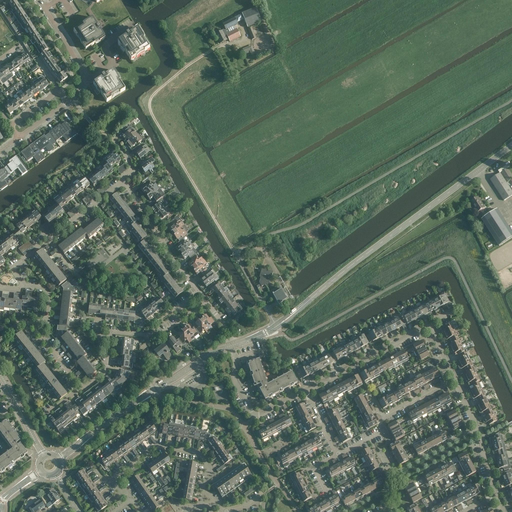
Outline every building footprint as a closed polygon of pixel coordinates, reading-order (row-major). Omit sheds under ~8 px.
[(100,0),(97,3),(96,2),(93,2),(90,7),(85,9),(91,17),(96,24),(98,23),(101,28),(98,30),(100,30),(105,38),(105,39),(111,48),(118,44),(118,43),(125,39),(124,37),(128,34),(130,37),(131,36),(130,35),(139,29),(121,0),(100,0)] [(22,9),(18,4),(13,8),(11,9),(13,11),(11,12),(13,15),(16,13),(22,9)] [(256,8),(242,13),(248,28),(262,22),(256,8)] [(17,20),(19,18),(25,14),(22,9),(16,13),(13,15),(17,20)] [(28,19),(25,14),(19,18),(23,23),(28,19)] [(241,15),(234,18),(223,24),(226,30),(224,31),(224,30),(215,34),(220,44),(228,39),(230,42),(241,37),(237,29),(235,30),(234,26),(237,25),(237,23),(243,20),(241,15)] [(105,39),(105,38),(100,30),(98,30),(101,28),(98,23),(96,24),(91,17),(86,21),(87,22),(83,24),(74,31),(77,36),(78,35),(84,43),(82,44),(86,49),(95,43),(99,40),(100,42),(105,39)] [(32,24),(28,19),(23,23),(26,28),(32,24)] [(35,29),(32,24),(26,28),(29,33),(35,29)] [(252,28),(248,30),(252,40),(256,38),(252,28)] [(29,33),(32,38),(38,34),(35,29),(29,33)] [(139,29),(130,35),(131,36),(130,37),(128,34),(124,37),(125,39),(118,43),(118,44),(121,48),(122,47),(125,51),(131,61),(136,57),(135,56),(144,51),(144,52),(150,49),(143,39),(141,35),(142,34),(139,29)] [(33,45),(36,43),(42,39),(38,34),(32,38),(30,40),(33,45)] [(36,43),(39,48),(45,44),(42,39),(36,43)] [(48,49),(45,44),(39,48),(37,49),(40,55),(48,49)] [(252,46),(243,50),(245,54),(250,52),(251,55),(255,54),(252,46)] [(46,62),(51,59),(46,51),(40,55),(46,62)] [(24,63),(25,62),(28,60),(31,64),(33,62),(30,58),(29,59),(25,53),(19,56),(24,63)] [(20,67),(21,66),(23,64),(26,67),(26,68),(28,66),(25,62),(24,63),(19,56),(15,60),(20,67)] [(51,70),(56,66),(51,59),(46,62),(51,70)] [(15,70),(16,69),(18,67),(21,71),(23,69),(21,66),(20,67),(15,60),(10,64),(15,70)] [(10,74),(11,73),(14,71),(16,74),(19,79),(21,77),(18,73),(16,69),(15,70),(10,64),(5,67),(10,74)] [(62,74),(56,66),(51,70),(60,83),(67,78),(64,73),(62,74)] [(5,77),(6,76),(9,74),(11,78),(13,81),(15,79),(13,77),(13,76),(11,73),(10,74),(5,67),(0,71),(5,77)] [(10,82),(6,76),(5,77),(0,71),(0,70),(0,80),(0,81),(1,80),(4,78),(8,83),(10,82)] [(111,97),(119,92),(120,93),(125,90),(119,80),(116,77),(118,76),(114,70),(106,76),(106,77),(106,78),(104,75),(99,78),(100,80),(91,86),(97,96),(101,93),(107,102),(112,99),(111,97)] [(42,79),(39,82),(44,89),(49,86),(44,79),(44,78),(41,74),(40,75),(40,76),(42,79)] [(38,83),(35,85),(34,86),(39,93),(44,89),(39,82),(37,78),(35,80),(38,83)] [(33,87),(30,89),(29,89),(34,96),(39,93),(34,86),(35,85),(32,82),(30,83),(33,87)] [(28,90),(25,92),(24,93),(29,100),(34,96),(29,89),(30,89),(27,85),(25,87),(28,90)] [(23,94),(20,96),(19,96),(24,103),(29,100),(24,93),(25,92),(23,89),(21,90),(23,94)] [(18,97),(15,99),(14,100),(19,107),(24,103),(19,96),(20,96),(18,93),(16,94),(18,97)] [(12,99),(9,101),(10,103),(10,104),(14,111),(19,107),(14,100),(15,99),(13,96),(11,98),(12,99)] [(10,103),(9,101),(8,100),(6,101),(9,104),(5,107),(9,114),(14,111),(10,104),(10,103)] [(49,132),(50,134),(56,142),(63,137),(67,142),(74,137),(78,134),(75,130),(72,132),(65,122),(59,127),(58,126),(49,132)] [(127,143),(137,135),(133,129),(132,130),(128,124),(121,129),(126,134),(122,137),(127,143)] [(34,144),(35,145),(40,152),(46,147),(50,152),(54,149),(52,146),(56,142),(50,134),(44,138),(43,137),(34,144)] [(142,140),(137,135),(127,143),(131,148),(132,147),(134,150),(139,146),(140,145),(138,143),(142,140)] [(45,159),(40,152),(35,145),(30,148),(29,147),(21,153),(27,161),(34,155),(39,163),(45,159)] [(142,148),(139,146),(134,150),(136,152),(135,153),(140,159),(148,152),(146,150),(148,148),(146,145),(142,148)] [(113,151),(108,155),(115,164),(116,163),(117,164),(121,161),(115,153),(113,151)] [(103,158),(105,161),(111,168),(114,166),(114,165),(115,164),(108,155),(103,158)] [(8,166),(5,168),(9,174),(12,172),(11,170),(16,167),(22,175),(27,172),(16,157),(10,161),(9,162),(10,164),(7,166),(8,166)] [(139,165),(142,169),(142,170),(145,174),(148,170),(151,174),(154,173),(153,172),(156,169),(151,164),(155,162),(152,158),(147,163),(145,161),(139,165)] [(105,161),(106,162),(101,166),(103,168),(109,176),(112,173),(111,172),(113,171),(111,168),(105,161)] [(0,191),(2,190),(9,185),(5,179),(10,175),(9,174),(5,168),(3,169),(2,170),(0,171),(0,191)] [(96,170),(103,179),(104,178),(105,178),(109,176),(103,168),(99,171),(98,169),(96,170)] [(511,179),(511,175),(508,169),(501,173),(507,183),(511,179)] [(102,180),(103,179),(96,170),(95,171),(96,173),(93,176),(99,183),(102,180)] [(511,195),(511,191),(500,173),(490,180),(504,201),(511,195)] [(95,186),(99,183),(93,176),(89,178),(88,177),(87,178),(93,186),(95,185),(95,186)] [(77,180),(84,189),(85,188),(86,188),(90,185),(84,178),(80,181),(79,179),(77,180)] [(145,193),(146,195),(157,186),(155,183),(152,185),(150,183),(150,182),(147,178),(142,182),(145,187),(141,190),(144,194),(145,193)] [(72,184),(80,193),(83,190),(84,189),(77,180),(72,184)] [(76,196),(80,193),(72,184),(67,187),(74,196),(76,195),(76,196)] [(155,200),(161,195),(159,193),(158,194),(156,191),(159,189),(157,186),(146,195),(147,196),(147,197),(150,201),(154,198),(155,200)] [(64,193),(70,201),(74,198),(73,197),(74,196),(67,187),(66,189),(67,190),(64,193)] [(67,204),(70,201),(64,193),(61,196),(59,194),(58,195),(65,204),(66,203),(67,204)] [(113,204),(120,198),(116,194),(109,199),(113,204)] [(58,205),(60,208),(64,205),(63,205),(65,204),(58,195),(53,199),(56,204),(58,205)] [(153,212),(156,216),(165,208),(161,204),(164,201),(161,198),(163,197),(161,195),(155,200),(157,202),(155,203),(157,205),(151,210),(153,212)] [(478,197),(471,202),(477,213),(485,208),(482,204),(481,202),(478,197)] [(120,198),(113,204),(117,209),(124,203),(120,198)] [(124,203),(117,209),(120,213),(127,207),(124,203)] [(64,213),(60,208),(58,205),(56,204),(52,207),(58,216),(60,215),(60,216),(64,213)] [(47,211),(54,221),(58,218),(57,217),(58,216),(52,207),(47,211)] [(131,212),(127,207),(120,213),(124,218),(131,212)] [(165,208),(156,216),(159,219),(162,223),(168,218),(167,216),(169,214),(165,208)] [(511,232),(497,209),(482,219),(499,246),(511,237),(511,232)] [(30,211),(29,213),(36,222),(41,218),(35,210),(32,213),(30,211)] [(54,221),(47,211),(42,215),(47,222),(49,224),(50,223),(51,224),(54,221)] [(125,224),(135,216),(131,212),(124,218),(127,222),(125,224)] [(25,218),(32,226),(36,222),(29,213),(28,213),(28,214),(26,216),(26,218),(25,218)] [(129,229),(136,223),(132,218),(135,217),(135,216),(125,224),(129,229)] [(19,220),(26,229),(27,228),(28,229),(32,226),(25,218),(22,221),(21,219),(19,220)] [(172,232),(173,234),(184,225),(182,222),(179,225),(177,222),(179,220),(177,218),(170,223),(172,226),(168,229),(171,233),(172,232)] [(98,219),(94,222),(100,230),(104,227),(98,219)] [(17,228),(22,233),(25,231),(25,230),(26,229),(19,220),(15,224),(15,225),(15,226),(17,228)] [(100,230),(94,222),(90,225),(96,233),(100,230)] [(136,223),(129,229),(126,231),(130,235),(132,233),(139,227),(136,223)] [(92,236),(96,233),(90,225),(87,228),(92,236)] [(177,239),(179,242),(183,239),(188,235),(186,232),(188,230),(184,225),(173,234),(174,235),(174,236),(177,240),(177,239)] [(136,238),(143,232),(139,227),(132,233),(136,238)] [(24,237),(22,233),(17,228),(16,229),(17,231),(14,234),(20,241),(23,238),(24,237)] [(92,236),(87,228),(83,231),(89,239),(92,236)] [(81,229),(77,232),(83,239),(87,237),(89,239),(83,231),(81,229)] [(83,239),(77,232),(73,235),(79,242),(83,239)] [(147,237),(143,232),(136,238),(139,242),(147,237)] [(8,236),(15,245),(16,244),(20,241),(14,234),(10,236),(9,235),(8,236)] [(79,242),(73,235),(69,238),(75,245),(79,242)] [(13,246),(15,245),(8,236),(3,240),(4,241),(10,249),(14,246),(13,246)] [(69,238),(66,241),(72,248),(75,245),(69,238)] [(183,239),(179,242),(177,243),(179,245),(175,249),(178,253),(179,252),(181,253),(191,245),(189,242),(186,244),(184,242),(185,241),(183,239)] [(0,246),(5,252),(6,251),(7,252),(10,249),(4,241),(1,244),(0,243),(0,246)] [(72,248),(66,241),(62,244),(68,251),(72,248)] [(141,251),(148,245),(145,241),(137,246),(141,251)] [(68,251),(62,244),(58,247),(64,255),(68,251)] [(148,245),(141,251),(145,256),(152,250),(148,245)] [(188,256),(190,259),(195,254),(195,253),(197,252),(194,248),(191,245),(181,253),(182,255),(181,256),(184,260),(188,256)] [(38,259),(45,253),(42,249),(34,255),(38,259)] [(156,254),(152,250),(145,256),(148,260),(156,254)] [(45,253),(38,259),(41,263),(48,257),(45,253)] [(159,259),(156,254),(148,260),(152,265),(159,259)] [(192,267),(193,269),(204,260),(202,257),(198,260),(197,258),(197,257),(195,254),(190,259),(192,261),(188,264),(191,268),(192,267)] [(48,257),(41,263),(44,267),(51,261),(48,257)] [(152,265),(156,269),(163,264),(159,259),(152,265)] [(204,260),(193,269),(194,271),(193,271),(197,275),(201,272),(202,274),(203,274),(208,270),(206,268),(205,268),(203,266),(206,263),(204,260)] [(44,267),(47,271),(54,265),(51,261),(44,267)] [(163,264),(156,269),(159,274),(157,276),(166,268),(163,264)] [(57,268),(54,265),(47,271),(50,274),(57,268)] [(57,268),(50,274),(53,278),(60,272),(57,268)] [(167,268),(166,268),(157,276),(160,280),(168,274),(164,270),(167,268)] [(208,270),(203,274),(205,276),(200,280),(206,287),(214,281),(209,274),(212,271),(210,268),(208,270)] [(266,272),(266,271),(261,270),(260,275),(261,276),(259,283),(261,287),(264,285),(264,286),(266,285),(266,283),(269,283),(269,280),(271,281),(272,280),(272,279),(272,278),(271,278),(273,273),(268,271),(267,273),(266,272)] [(63,276),(60,272),(53,278),(56,282),(63,276)] [(171,279),(168,274),(160,280),(164,285),(171,279)] [(66,280),(63,276),(56,282),(59,286),(66,280)] [(171,279),(164,285),(168,289),(175,284),(171,279)] [(215,292),(217,294),(223,289),(221,287),(222,286),(220,283),(218,285),(214,287),(209,291),(212,294),(215,292)] [(171,294),(179,288),(175,284),(168,289),(171,294)] [(223,289),(217,294),(219,297),(216,299),(218,302),(228,294),(230,292),(226,287),(223,289)] [(279,287),(269,293),(274,302),(276,301),(278,305),(287,300),(281,290),(279,287)] [(182,293),(179,288),(171,294),(175,299),(182,293)] [(436,297),(441,306),(446,304),(449,309),(451,307),(448,302),(445,295),(444,293),(436,297)] [(223,303),(225,305),(232,300),(230,297),(228,294),(218,302),(220,305),(223,303)] [(431,299),(438,313),(441,311),(439,308),(441,306),(436,297),(431,299)] [(159,298),(154,302),(160,309),(164,306),(159,298)] [(427,302),(432,311),(434,310),(436,314),(438,313),(431,299),(427,302)] [(224,310),(226,313),(237,305),(235,302),(234,303),(232,300),(225,305),(227,308),(224,310)] [(156,312),(160,309),(154,302),(150,305),(156,312)] [(429,313),(432,311),(427,302),(422,305),(429,318),(431,317),(429,313)] [(156,312),(150,305),(146,308),(152,316),(156,312)] [(237,305),(226,313),(229,316),(232,313),(234,316),(241,311),(238,308),(239,308),(237,305)] [(417,307),(422,317),(426,314),(427,316),(425,316),(427,319),(429,318),(422,305),(417,307)] [(418,319),(422,317),(417,307),(412,310),(419,323),(422,322),(420,319),(419,320),(418,319)] [(152,316),(146,308),(142,311),(148,319),(152,316)] [(407,312),(412,322),(415,320),(417,324),(419,323),(412,310),(407,312)] [(148,319),(142,311),(138,315),(137,315),(136,324),(139,324),(139,323),(142,323),(148,319)] [(135,313),(129,312),(128,321),(134,322),(134,324),(136,324),(137,315),(135,314),(135,313)] [(401,318),(404,324),(407,323),(407,324),(412,322),(407,312),(403,315),(403,317),(401,318)] [(203,319),(201,320),(210,331),(213,329),(210,326),(213,324),(213,325),(216,323),(211,317),(209,319),(206,315),(202,318),(203,319)] [(402,325),(404,324),(401,318),(399,315),(392,319),(397,329),(402,326),(402,325)] [(387,322),(394,335),(397,334),(395,330),(397,329),(392,319),(387,322)] [(198,328),(196,330),(200,335),(202,333),(202,332),(204,330),(207,333),(210,331),(201,320),(199,322),(199,321),(195,324),(198,328)] [(392,337),(394,335),(387,322),(382,324),(388,334),(390,333),(392,337)] [(377,327),(385,340),(387,339),(385,335),(388,334),(382,324),(377,327)] [(442,333),(443,336),(455,330),(451,324),(445,326),(446,329),(442,331),(443,332),(442,333)] [(183,330),(192,341),(195,339),(194,338),(199,334),(194,327),(192,329),(188,325),(184,328),(185,329),(183,330)] [(382,342),(385,340),(377,327),(373,329),(378,339),(380,338),(382,342)] [(378,339),(373,329),(368,332),(369,334),(366,335),(370,342),(373,341),(378,339)] [(66,330),(58,331),(58,334),(61,338),(68,332),(66,330)] [(178,339),(183,346),(185,348),(186,347),(184,345),(186,344),(184,342),(187,341),(189,344),(192,341),(183,330),(182,332),(181,331),(177,334),(180,338),(178,339)] [(455,330),(443,336),(445,339),(446,338),(446,340),(450,338),(452,341),(458,338),(455,330)] [(14,337),(17,341),(24,335),(21,331),(14,337)] [(61,338),(64,342),(71,336),(68,332),(61,338)] [(20,345),(27,339),(24,335),(17,341),(20,345)] [(357,338),(362,347),(366,345),(366,344),(369,343),(365,336),(363,337),(362,335),(357,338)] [(67,346),(75,340),(71,336),(64,342),(67,346)] [(183,346),(178,339),(176,341),(173,337),(169,340),(170,341),(166,344),(171,350),(173,348),(177,353),(180,351),(178,348),(180,346),(181,348),(183,346)] [(359,349),(362,347),(357,338),(352,340),(359,354),(361,353),(359,349)] [(448,347),(450,350),(461,345),(458,338),(452,341),(453,343),(449,345),(449,347),(448,347)] [(27,339),(20,345),(23,349),(30,343),(27,339)] [(67,346),(70,349),(78,343),(75,340),(67,346)] [(347,343),(352,353),(356,351),(356,352),(355,352),(356,355),(359,354),(352,340),(347,343)] [(414,351),(423,346),(421,341),(411,346),(414,351)] [(26,353),(33,347),(30,343),(23,349),(26,353)] [(73,353),(81,347),(78,343),(70,349),(73,353)] [(350,354),(352,353),(347,343),(342,346),(349,359),(352,358),(350,354)] [(169,352),(164,345),(157,350),(157,349),(154,351),(155,353),(153,354),(151,351),(147,354),(149,355),(148,356),(151,361),(152,360),(154,363),(159,359),(158,358),(162,355),(167,361),(172,357),(168,353),(169,352)] [(461,345),(450,350),(451,353),(452,353),(453,354),(454,356),(458,354),(458,355),(465,352),(461,345)] [(337,348),(342,358),(345,356),(347,360),(349,359),(342,346),(337,348)] [(426,351),(423,346),(414,351),(416,356),(426,351)] [(29,356),(36,350),(33,347),(26,353),(29,356)] [(73,353),(76,357),(84,351),(81,347),(73,353)] [(331,354),(334,360),(337,359),(337,360),(342,358),(337,348),(332,351),(333,352),(331,354)] [(36,350),(29,356),(32,360),(39,354),(36,350)] [(84,357),(87,355),(84,351),(76,357),(79,361),(84,357)] [(403,362),(399,353),(396,355),(394,351),(392,352),(399,365),(403,362)] [(403,351),(399,353),(403,362),(404,363),(409,360),(408,358),(406,356),(405,353),(403,351)] [(429,356),(426,351),(416,356),(419,361),(429,356)] [(399,365),(392,352),(389,353),(391,357),(389,358),(394,367),(399,365)] [(332,362),(334,360),(331,354),(328,355),(327,353),(323,356),(328,366),(333,363),(332,362)] [(457,362),(458,365),(470,359),(466,353),(460,355),(461,358),(457,360),(458,362),(457,362)] [(35,364),(42,358),(39,354),(32,360),(35,364)] [(318,359),(325,372),(327,371),(325,367),(328,366),(323,356),(318,359)] [(389,370),(394,367),(389,358),(387,360),(384,356),(382,357),(388,369),(389,370)] [(84,357),(79,361),(77,362),(80,366),(87,360),(84,357)] [(380,363),(384,371),(388,369),(382,357),(384,361),(380,363)] [(42,358),(35,364),(38,368),(35,369),(45,362),(42,358)] [(249,368),(244,369),(245,370),(245,371),(249,370),(251,375),(253,379),(248,381),(249,382),(249,383),(253,381),(255,386),(257,385),(259,389),(263,397),(261,398),(264,404),(268,402),(266,399),(270,397),(275,395),(277,398),(278,398),(279,398),(277,394),(281,391),(286,389),(288,393),(289,392),(287,388),(292,386),(296,383),(297,385),(298,384),(300,384),(297,379),(295,379),(291,372),(286,375),(281,378),(275,380),(270,383),(267,385),(264,377),(263,371),(261,365),(259,359),(247,363),(249,368)] [(313,361),(318,371),(322,369),(322,370),(321,371),(322,373),(325,372),(318,359),(313,361)] [(465,367),(467,369),(473,367),(470,359),(458,365),(460,368),(461,367),(461,368),(465,367)] [(83,370),(90,364),(87,360),(80,366),(83,370)] [(313,373),(318,371),(313,361),(308,364),(315,377),(317,376),(316,373),(314,374),(313,373)] [(375,361),(373,362),(379,374),(384,371),(380,363),(377,365),(375,361)] [(38,373),(46,367),(43,364),(45,362),(35,369),(38,373)] [(370,369),(375,378),(380,375),(379,374),(373,362),(372,362),(374,366),(370,369)] [(83,370),(86,374),(93,368),(90,364),(83,370)] [(313,378),(315,377),(308,364),(303,366),(308,376),(311,375),(313,378)] [(303,378),(308,376),(303,366),(298,369),(299,371),(297,373),(300,379),(303,378)] [(375,378),(370,369),(368,370),(365,366),(363,367),(370,380),(375,378)] [(49,371),(46,367),(38,373),(41,377),(49,371)] [(370,380),(363,367),(361,368),(363,372),(360,374),(365,383),(370,380)] [(429,369),(437,383),(439,381),(437,378),(439,376),(434,367),(429,369)] [(465,379),(476,374),(473,367),(467,369),(468,372),(463,374),(465,379)] [(93,368),(86,374),(89,378),(96,372),(93,368)] [(424,372),(425,374),(425,373),(430,381),(432,380),(434,384),(437,383),(429,369),(429,370),(424,372)] [(44,381),(52,375),(49,371),(41,377),(44,381)] [(114,372),(114,374),(126,381),(127,378),(130,372),(127,372),(118,371),(118,373),(114,372)] [(350,374),(357,387),(362,385),(357,375),(355,376),(353,373),(350,374)] [(425,373),(425,374),(421,376),(420,374),(427,388),(429,386),(427,383),(430,381),(425,373)] [(115,379),(113,380),(119,387),(126,381),(114,374),(112,375),(115,379)] [(357,387),(350,374),(348,375),(350,379),(348,380),(353,390),(357,387)] [(415,377),(420,386),(423,385),(425,389),(427,388),(420,374),(415,377)] [(476,374),(465,379),(466,382),(467,381),(468,383),(472,381),(473,384),(480,381),(476,374)] [(47,385),(55,379),(52,375),(44,381),(47,385)] [(119,387),(113,380),(112,382),(107,376),(104,378),(114,390),(119,387)] [(410,379),(417,393),(420,392),(418,388),(420,386),(415,377),(410,379)] [(107,386),(105,387),(110,394),(114,390),(104,378),(102,380),(107,386)] [(55,379),(47,385),(50,388),(58,383),(55,379)] [(347,391),(341,379),(338,380),(341,384),(338,385),(342,393),(347,391)] [(341,379),(347,391),(348,392),(353,390),(348,380),(343,383),(341,379)] [(417,393),(410,379),(405,382),(406,383),(411,391),(413,390),(415,394),(417,393)] [(470,392),(471,395),(482,390),(482,388),(484,387),(481,382),(479,383),(479,382),(472,385),(474,388),(470,390),(471,391),(470,392)] [(58,383),(50,388),(53,392),(61,386),(58,383)] [(98,383),(95,385),(105,398),(110,394),(105,387),(103,389),(98,383)] [(401,386),(408,398),(410,397),(408,393),(411,391),(406,383),(401,386)] [(338,397),(338,396),(333,388),(331,384),(329,385),(331,389),(329,391),(334,400),(338,397)] [(105,398),(95,385),(93,387),(98,393),(96,394),(101,401),(105,398)] [(338,385),(333,388),(338,396),(342,393),(338,385)] [(61,386),(53,392),(56,396),(64,390),(61,386)] [(405,399),(408,398),(401,386),(397,389),(402,399),(402,398),(401,396),(403,395),(405,399)] [(334,400),(329,391),(326,392),(324,388),(322,389),(329,402),(334,400)] [(324,405),(329,402),(322,389),(320,391),(322,394),(319,396),(324,405)] [(402,399),(397,389),(396,389),(397,390),(392,392),(397,401),(402,399)] [(64,390),(56,396),(60,400),(67,394),(64,390)] [(89,390),(86,392),(96,405),(101,401),(96,394),(94,396),(89,390)] [(482,390),(471,395),(472,398),(473,397),(474,399),(478,397),(479,400),(486,397),(482,390)] [(442,391),(440,392),(447,405),(452,403),(447,393),(444,395),(442,391)] [(87,402),(92,408),(93,410),(97,406),(96,405),(86,392),(84,394),(89,400),(87,402)] [(392,392),(388,394),(393,404),(397,401),(392,392)] [(447,405),(440,392),(437,393),(439,397),(437,398),(441,406),(446,404),(446,405),(447,405)] [(393,404),(388,394),(383,397),(388,406),(393,404)] [(354,399),(357,404),(368,398),(367,396),(363,398),(362,395),(354,399)] [(442,408),(441,406),(437,398),(435,400),(433,396),(430,397),(437,410),(438,410),(442,408)] [(92,408),(87,402),(84,403),(80,397),(77,399),(87,412),(92,408)] [(383,409),(388,406),(383,397),(378,400),(383,409)] [(437,410),(430,397),(428,398),(430,402),(427,403),(432,413),(437,410)] [(486,397),(479,400),(480,402),(476,404),(477,406),(476,406),(477,409),(489,404),(486,397)] [(359,409),(367,405),(366,403),(370,400),(368,398),(357,404),(359,409)] [(80,407),(78,409),(83,415),(87,412),(77,399),(75,401),(80,407)] [(68,401),(66,403),(76,416),(80,413),(83,416),(83,415),(78,409),(75,405),(73,407),(68,401)] [(297,413),(305,409),(304,406),(309,404),(308,401),(303,404),(295,408),(297,413)] [(423,401),(421,402),(427,414),(431,412),(432,413),(427,403),(425,405),(423,401)] [(427,414),(421,402),(418,403),(420,407),(418,409),(422,416),(427,414)] [(68,411),(66,413),(71,420),(76,416),(66,403),(63,405),(68,411)] [(489,404),(477,409),(479,412),(480,411),(481,413),(485,411),(486,414),(492,411),(489,404)] [(370,410),(374,407),(372,405),(368,407),(367,405),(359,409),(362,414),(370,410)] [(422,416),(418,409),(415,410),(413,406),(411,407),(418,420),(418,419),(422,416)] [(370,410),(362,414),(360,415),(362,420),(372,414),(371,412),(375,410),(374,407),(370,410)] [(418,420),(411,407),(409,409),(411,412),(408,414),(410,418),(412,421),(413,423),(418,420)] [(71,420),(66,413),(64,414),(59,408),(57,410),(67,423),(71,420)] [(308,414),(305,409),(297,413),(300,418),(308,414)] [(325,421),(338,414),(335,409),(327,413),(329,417),(324,419),(325,421)] [(57,420),(64,428),(68,425),(67,423),(57,410),(54,412),(59,418),(57,420)] [(447,421),(457,416),(454,411),(445,416),(447,421)] [(492,411),(486,414),(487,417),(483,418),(484,420),(482,420),(484,423),(485,422),(485,423),(488,422),(489,424),(497,421),(492,411)] [(332,423),(340,419),(342,418),(340,413),(338,414),(325,421),(326,424),(331,421),(332,423)] [(302,423),(310,418),(308,414),(300,418),(302,423)] [(365,424),(379,417),(378,414),(373,417),(372,414),(362,420),(365,424)] [(59,432),(64,428),(57,420),(55,422),(50,416),(48,418),(59,432)] [(447,421),(450,425),(460,420),(457,416),(447,421)] [(283,419),(287,427),(292,425),(288,417),(283,419)] [(379,417),(365,424),(364,425),(367,430),(377,424),(376,421),(381,419),(379,417)] [(301,424),(303,428),(313,423),(310,418),(302,423),(301,424)] [(287,427),(283,419),(278,422),(282,430),(287,427)] [(343,424),(340,419),(332,423),(335,428),(343,424)] [(0,424),(0,432),(0,433),(14,423),(13,422),(9,425),(6,420),(0,424)] [(462,425),(460,420),(450,425),(453,430),(462,425)] [(388,426),(390,431),(400,426),(397,421),(388,426)] [(145,429),(150,436),(155,433),(154,432),(156,430),(151,422),(148,424),(149,426),(145,429)] [(278,422),(273,424),(277,432),(282,430),(278,422)] [(14,423),(0,433),(4,437),(14,430),(11,426),(14,423)] [(168,435),(169,426),(164,425),(164,423),(161,423),(160,432),(163,432),(162,434),(168,435)] [(313,423),(303,428),(306,433),(316,428),(313,423)] [(273,435),(277,432),(273,424),(268,427),(273,435)] [(335,428),(338,433),(345,429),(343,424),(335,428)] [(402,430),(400,426),(390,431),(393,436),(402,430)] [(263,430),(268,438),(273,435),(268,427),(265,429),(265,427),(263,428),(263,430)] [(335,441),(350,433),(347,428),(345,429),(338,433),(339,436),(334,439),(335,441)] [(150,436),(145,429),(140,432),(146,440),(150,436)] [(17,434),(14,430),(4,437),(7,442),(21,432),(20,431),(17,434)] [(263,440),(268,438),(263,430),(259,432),(263,440)] [(402,430),(393,436),(395,441),(405,435),(402,430)] [(442,430),(437,432),(442,442),(447,440),(442,430)] [(21,432),(7,442),(11,447),(12,447),(13,448),(20,444),(19,442),(21,440),(18,436),(21,433),(21,432)] [(146,440),(140,432),(136,435),(141,443),(146,440)] [(207,432),(201,432),(200,441),(207,442),(211,436),(207,433),(207,432)] [(442,442),(437,432),(432,435),(433,437),(437,445),(442,442)] [(313,439),(317,447),(318,449),(323,446),(316,433),(313,434),(315,438),(313,439)] [(352,438),(350,433),(335,441),(336,443),(341,440),(343,443),(352,438)] [(141,443),(136,435),(131,438),(137,446),(141,443)] [(489,448),(504,444),(502,435),(495,437),(496,440),(492,441),(493,444),(488,445),(489,448)] [(215,438),(211,436),(207,442),(211,448),(219,442),(215,438)] [(437,445),(433,437),(428,439),(432,447),(437,445)] [(131,438),(127,441),(133,449),(137,446),(131,438)] [(317,447),(313,439),(308,442),(312,450),(317,447)] [(432,447),(428,439),(423,442),(423,440),(422,440),(427,450),(432,447)] [(422,440),(418,443),(422,452),(427,450),(422,440)] [(133,449),(127,441),(123,444),(128,452),(133,449)] [(220,441),(219,442),(211,448),(214,452),(222,447),(223,446),(220,441)] [(389,446),(392,451),(401,445),(399,441),(389,446)] [(307,452),(312,450),(308,442),(303,445),(307,452)] [(417,455),(422,452),(418,443),(412,445),(417,455)] [(123,444),(118,448),(124,455),(128,452),(123,444)] [(504,444),(489,448),(488,448),(489,450),(492,449),(493,452),(499,451),(500,454),(506,452),(504,444)] [(308,454),(307,452),(303,445),(298,447),(303,455),(303,457),(308,454)] [(394,455),(404,450),(401,445),(392,451),(394,455)] [(214,452),(217,457),(225,451),(222,447),(214,452)] [(298,447),(293,450),(298,458),(303,455),(298,447)] [(16,449),(13,448),(10,451),(19,463),(20,462),(18,460),(22,457),(16,449)] [(26,448),(24,450),(16,449),(22,457),(26,454),(28,457),(31,455),(26,448)] [(119,458),(124,455),(118,448),(114,451),(119,458)] [(363,458),(371,453),(368,448),(360,453),(363,458)] [(220,461),(228,456),(230,455),(227,450),(225,451),(217,457),(220,461)] [(293,460),(298,458),(293,450),(289,452),(293,460)] [(394,455),(397,460),(406,455),(404,456),(402,451),(404,451),(404,450),(394,455)] [(5,454),(13,464),(17,461),(18,463),(19,463),(10,451),(5,454)] [(115,461),(119,458),(114,451),(109,454),(115,461)] [(289,465),(288,463),(284,455),(281,456),(279,452),(277,453),(284,468),(286,467),(286,468),(289,466),(288,466),(289,465)] [(288,463),(293,460),(289,452),(284,455),(288,463)] [(493,465),(498,463),(509,461),(506,452),(500,454),(501,457),(494,459),(495,462),(492,463),(493,465)] [(164,453),(160,456),(165,463),(170,460),(164,453)] [(366,462),(374,458),(371,453),(363,458),(366,462)] [(458,463),(468,458),(465,453),(456,458),(458,463)] [(0,458),(9,470),(10,469),(8,467),(13,464),(5,454),(0,458)] [(110,464),(115,461),(109,454),(105,457),(110,464)] [(230,455),(228,456),(220,461),(223,465),(230,461),(232,463),(236,460),(234,458),(233,459),(230,455)] [(406,455),(397,460),(399,465),(409,460),(406,455)] [(160,456),(155,459),(161,466),(165,463),(160,456)] [(107,467),(110,464),(105,457),(98,462),(104,471),(106,469),(108,472),(110,471),(107,467)] [(346,460),(350,468),(355,465),(351,457),(346,460)] [(0,458),(0,466),(3,471),(7,468),(9,471),(9,470),(0,458)] [(376,463),(374,458),(366,462),(368,467),(376,463)] [(461,467),(470,462),(468,458),(458,463),(461,467)] [(151,462),(156,469),(161,466),(155,459),(151,462)] [(341,473),(346,470),(341,462),(339,464),(336,459),(334,460),(341,473)] [(336,476),(341,473),(334,460),(332,461),(334,466),(332,468),(336,476)] [(346,470),(350,468),(346,460),(341,462),(346,470)] [(223,465),(216,470),(218,473),(232,463),(230,461),(223,465)] [(511,469),(509,461),(498,463),(499,469),(503,468),(504,471),(511,469)] [(156,469),(151,462),(146,465),(152,473),(156,469)] [(473,467),(470,462),(461,467),(464,472),(473,467)] [(379,468),(376,463),(368,467),(371,472),(379,468)] [(448,464),(443,466),(448,474),(453,472),(451,468),(448,464)] [(213,485),(211,487),(214,490),(216,489),(217,491),(220,495),(222,498),(226,495),(230,493),(233,490),(237,487),(241,485),(245,482),(248,480),(252,477),(250,474),(247,470),(244,465),(240,468),(236,471),(233,473),(229,476),(225,478),(221,481),(218,484),(214,486),(213,485)] [(331,478),(336,476),(332,468),(329,469),(327,465),(325,466),(331,478)] [(443,466),(439,469),(443,477),(448,474),(443,466)] [(476,472),(473,467),(464,472),(466,477),(476,472)] [(443,477),(439,469),(434,472),(439,481),(438,479),(443,477)] [(498,484),(511,478),(511,469),(505,472),(506,475),(500,477),(501,481),(497,482),(498,484)] [(76,475),(79,479),(86,474),(83,470),(76,475)] [(293,482),(301,478),(299,473),(296,475),(294,472),(289,475),(293,482)] [(439,481),(434,472),(429,474),(434,484),(439,481)] [(79,479),(82,484),(89,479),(86,474),(79,479)] [(434,484),(429,474),(424,477),(426,481),(429,486),(434,484)] [(129,481),(133,485),(140,480),(137,475),(129,481)] [(384,485),(381,480),(383,479),(381,475),(374,478),(375,481),(379,489),(383,487),(382,486),(384,485)] [(293,482),(296,487),(304,483),(301,478),(293,482)] [(511,489),(511,488),(511,478),(498,484),(498,487),(503,485),(504,488),(510,486),(511,489)] [(89,479),(82,484),(79,486),(82,490),(83,490),(92,483),(89,479)] [(143,484),(140,480),(133,485),(136,490),(143,484)] [(376,490),(379,489),(375,481),(370,483),(374,490),(375,489),(376,490)] [(83,490),(86,494),(95,487),(92,483),(83,490)] [(304,483),(296,487),(299,492),(306,488),(304,483)] [(365,486),(370,494),(373,492),(373,491),(374,490),(370,483),(365,486)] [(472,486),(479,499),(482,498),(479,494),(482,492),(477,483),(472,486)] [(143,484),(136,490),(139,494),(146,489),(143,484)] [(405,489),(407,494),(417,489),(414,484),(405,489)] [(258,485),(244,494),(246,497),(260,487),(258,485)] [(366,496),(370,494),(365,486),(361,488),(364,495),(366,495),(366,496)] [(467,488),(472,497),(475,496),(477,500),(479,499),(472,486),(467,488)] [(95,487),(86,494),(89,498),(99,492),(95,487)] [(299,492),(301,497),(309,493),(306,488),(299,492)] [(356,491),(360,499),(364,497),(363,496),(364,495),(361,488),(356,491)] [(463,491),(470,504),(472,503),(470,499),(472,497),(467,488),(463,491)] [(511,488),(511,489),(511,491),(508,493),(509,496),(503,499),(504,501),(511,497),(511,488)] [(146,489),(139,494),(142,499),(149,493),(146,489)] [(420,493),(417,489),(407,494),(410,498),(420,493)] [(46,505),(48,508),(54,504),(53,503),(59,499),(53,490),(46,494),(51,501),(46,505)] [(331,497),(335,505),(336,507),(341,505),(336,495),(334,491),(331,492),(332,494),(332,496),(331,497)] [(356,501),(360,499),(356,491),(351,493),(355,500),(356,500),(356,501)] [(458,493),(463,503),(465,501),(467,505),(470,504),(463,491),(458,493)] [(99,492),(89,498),(92,503),(94,501),(102,496),(99,492)] [(346,496),(350,504),(354,502),(353,501),(355,500),(351,493),(350,492),(345,494),(346,496)] [(153,498),(149,493),(142,499),(145,503),(153,498)] [(312,498),(309,493),(301,497),(304,502),(312,498)] [(420,493),(410,498),(413,503),(422,498),(420,493)] [(453,496),(460,509),(462,508),(460,504),(463,503),(458,493),(453,496)] [(326,495),(324,496),(330,508),(335,505),(331,497),(329,498),(329,497),(327,497),(326,495)] [(105,501),(102,496),(94,501),(97,506),(105,501)] [(330,508),(324,496),(322,497),(324,501),(321,503),(326,511),(330,508)] [(347,506),(350,504),(346,496),(341,499),(345,506),(346,505),(347,506)] [(448,498),(453,508),(456,506),(458,510),(460,509),(453,496),(448,498)] [(156,502),(153,498),(145,503),(148,507),(156,502)] [(452,511),(451,509),(453,508),(448,498),(443,501),(449,511),(452,511)] [(33,511),(40,511),(39,510),(45,507),(40,499),(30,506),(33,511)] [(322,511),(326,511),(321,503),(319,504),(317,500),(314,501),(320,511),(322,511)] [(105,501),(97,506),(95,507),(98,511),(108,505),(105,501)] [(312,508),(313,511),(320,511),(314,501),(312,502),(314,506),(312,508)] [(439,503),(443,511),(445,511),(446,511),(449,511),(443,501),(439,503)] [(156,502),(148,507),(151,511),(159,507),(156,502)] [(443,511),(439,503),(434,506),(437,511),(443,511)]
